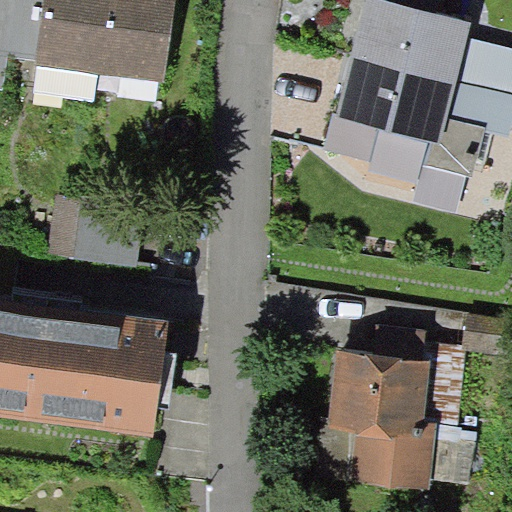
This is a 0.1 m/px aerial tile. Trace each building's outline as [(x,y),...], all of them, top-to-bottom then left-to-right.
[(13,0),(0,0),(0,85),(2,86),(6,56),(13,0)] [(91,98),(95,68),(104,0),(13,0),(6,56),(33,60),(29,90),(91,98)] [(167,0),(104,0),(95,68),(157,76),(167,0)] [(370,0),(367,0),(354,58),(443,79),(457,20),(370,0)] [(420,161),(466,172),(477,125),(434,115),(443,79),(354,58),(340,116),(426,136),(420,161)] [(51,199),(45,248),(128,259),(134,209),(113,207),(72,201),(51,199)] [(159,323),(0,301),(0,401),(94,414),(93,427),(144,434),(159,323)] [(511,322),(463,315),(459,345),(511,352),(511,322)] [(370,354),(337,351),(326,475),(420,484),(426,424),(412,422),(421,330),(373,326),(370,354)]
